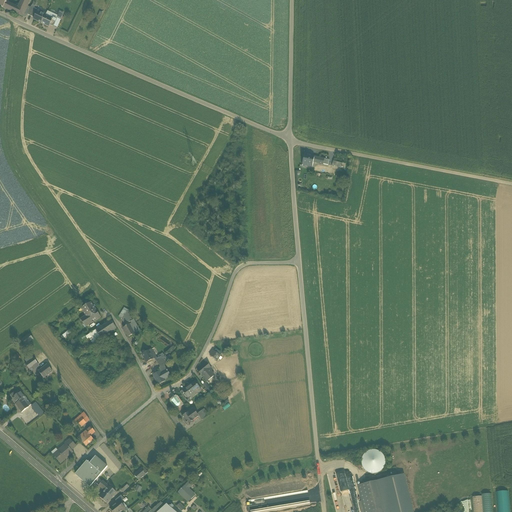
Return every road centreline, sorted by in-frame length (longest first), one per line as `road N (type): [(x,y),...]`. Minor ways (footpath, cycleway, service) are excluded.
road 1 (unclassified): [(0,13),(289,139)]
road 2 (track): [(12,19),(1,143),(99,294)]
road 3 (unclassified): [(298,262),(322,511)]
road 4 (unclassified): [(289,139),(511,184)]
road 5 (residential): [(156,394),(188,377),(239,264),(298,262)]
road 6 (unclassified): [(292,0),(289,139)]
road 7 (residential): [(55,481),(156,394)]
road 8 (unclassified): [(289,139),(298,262)]
